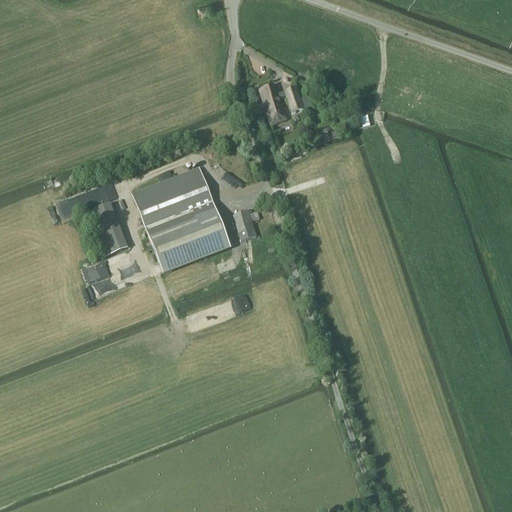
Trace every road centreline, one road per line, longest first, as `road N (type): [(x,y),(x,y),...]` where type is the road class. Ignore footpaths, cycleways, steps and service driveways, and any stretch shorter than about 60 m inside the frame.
road 1 (unclassified): [(511,71),(309,0)]
road 2 (track): [(398,160),(377,117),(385,56),(380,25)]
